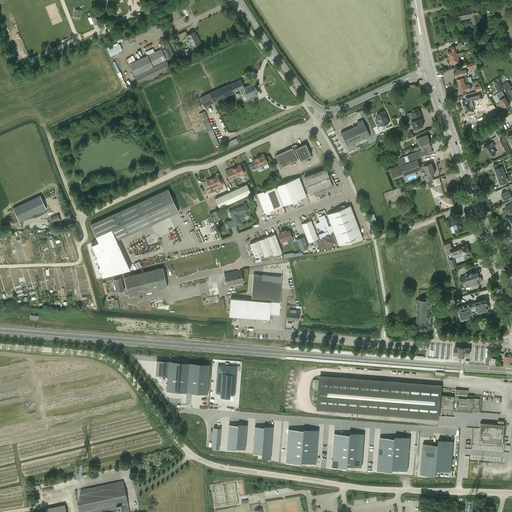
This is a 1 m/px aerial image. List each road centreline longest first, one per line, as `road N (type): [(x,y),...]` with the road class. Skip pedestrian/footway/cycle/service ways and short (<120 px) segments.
road 1 (unclassified): [(511,494),(370,489),(210,465),(189,454),(124,372),(104,359),(0,348)]
road 2 (residential): [(509,418),(449,421),(440,430),(182,410)]
road 3 (unclassified): [(310,127),(178,171),(81,219)]
road 4 (unclassified): [(243,258),(257,264),(335,250),(475,202)]
road 5 (unclassified): [(243,258),(237,239),(346,192),(310,127)]
road 6 (tertiary): [(321,110),(240,0)]
road 7 (unclassified): [(388,341),(511,342)]
